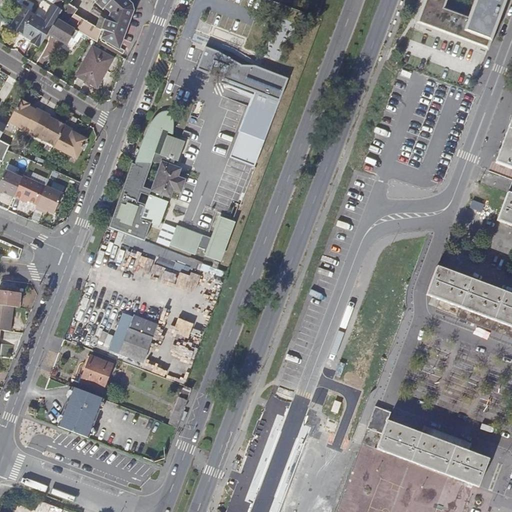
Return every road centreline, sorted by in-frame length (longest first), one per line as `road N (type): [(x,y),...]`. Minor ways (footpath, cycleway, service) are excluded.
road 1 (primary): [(355,0),(162,511)]
road 2 (primary): [(197,511),(389,0)]
road 3 (residential): [(444,210),(379,221),(363,236),(260,511)]
road 4 (residential): [(419,323),(390,397),(511,444)]
road 5 (unclassified): [(509,46),(444,210)]
road 6 (residential): [(2,435),(61,278)]
road 7 (residential): [(132,511),(0,461)]
road 8 (residential): [(116,128),(0,56)]
road 9 (residential): [(116,128),(164,3)]
road 10 (residential): [(70,253),(116,128)]
